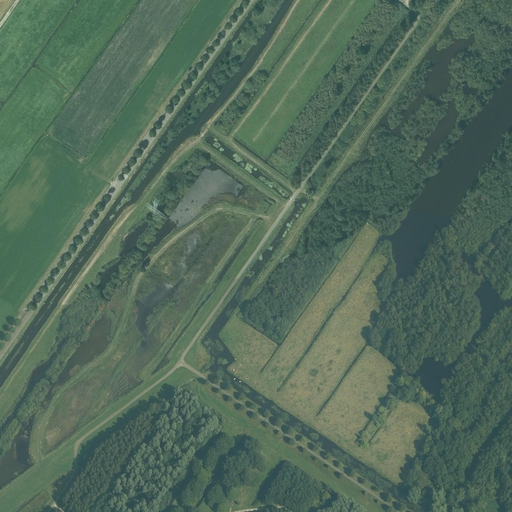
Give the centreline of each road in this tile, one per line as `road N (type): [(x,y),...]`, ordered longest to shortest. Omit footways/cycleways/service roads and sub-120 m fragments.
road 1 (unknown): [(366,511),(200,398),(198,380),(170,365),(73,436),(67,473),(41,511)]
road 2 (tertiary): [(0,355),(250,0)]
road 3 (track): [(0,395),(129,215),(186,150),(196,147),(285,209)]
road 4 (track): [(39,465),(45,417),(107,353),(155,256),(223,208),(280,216)]
road 5 (track): [(298,190),(317,202),(459,0)]
road 6 (track): [(297,192),(227,142),(327,0)]
road 7 (track): [(148,389),(147,372),(258,215)]
road 8 (track): [(317,202),(235,319)]
